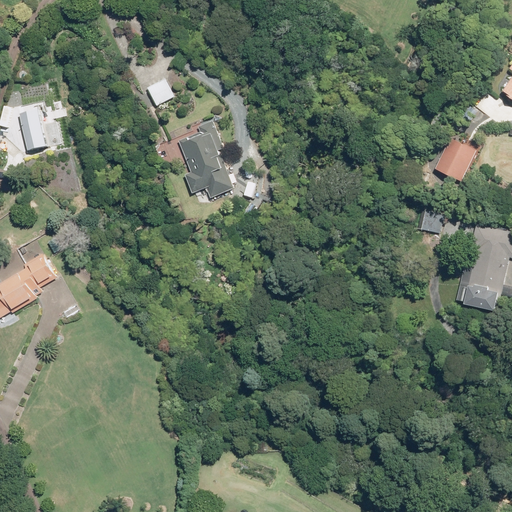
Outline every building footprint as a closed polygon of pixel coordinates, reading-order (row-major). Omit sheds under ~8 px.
[(168,79),(150,88),(160,107),(178,98),(168,79)] [(54,150),(46,106),(33,108),(32,106),(21,108),(22,111),(10,113),(10,116),(21,114),(26,143),(25,144),(27,156),(29,155),(30,158),(43,155),(43,152),(54,150)] [(227,149),(215,120),(200,127),(202,132),(180,141),(194,172),(188,174),(196,194),(208,189),(213,199),(237,188),(223,157),(225,156),(223,150),(227,149)] [(463,143),(453,138),(438,168),(465,182),(484,145),(466,137),(463,143)] [(480,247),(476,267),(467,265),(462,289),(470,290),(467,304),(501,311),(511,260),(511,259),(511,231),(479,225),(475,246),(480,247)] [(0,316),(1,319),(14,311),(15,314),(41,299),(40,296),(46,292),(43,288),(61,278),(46,253),(26,265),(28,269),(0,285),(0,316)]
